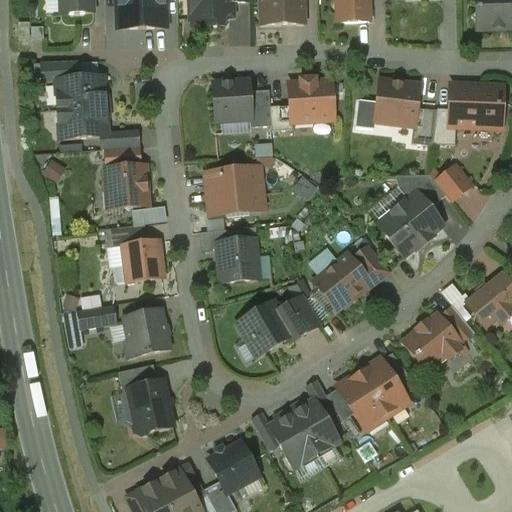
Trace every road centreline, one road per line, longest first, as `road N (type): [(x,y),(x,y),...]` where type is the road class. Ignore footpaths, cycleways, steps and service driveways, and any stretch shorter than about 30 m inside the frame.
road 1 (residential): [(511,177),(468,240),(412,297),(287,388),(251,402),(214,387),(190,316),(164,96),(184,72),(362,61)]
road 2 (secondary): [(0,236),(24,392),(55,511)]
road 3 (unclassified): [(363,511),(511,420)]
road 4 (residential): [(362,61),(511,73)]
